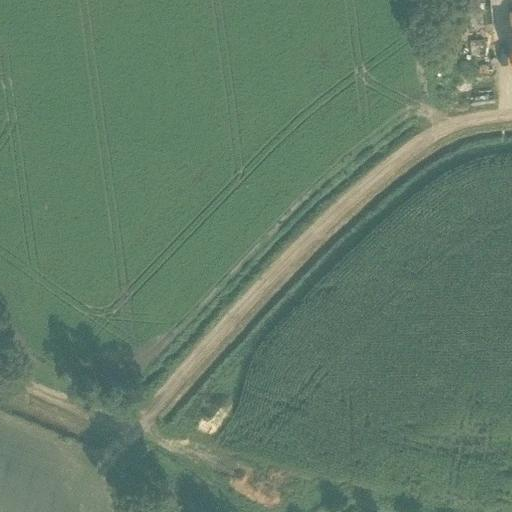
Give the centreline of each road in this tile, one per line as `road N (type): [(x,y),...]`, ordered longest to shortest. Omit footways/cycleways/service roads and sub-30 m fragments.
road 1 (unclassified): [(134,420),(383,170),(449,126),(511,114)]
road 2 (track): [(134,420),(0,374)]
